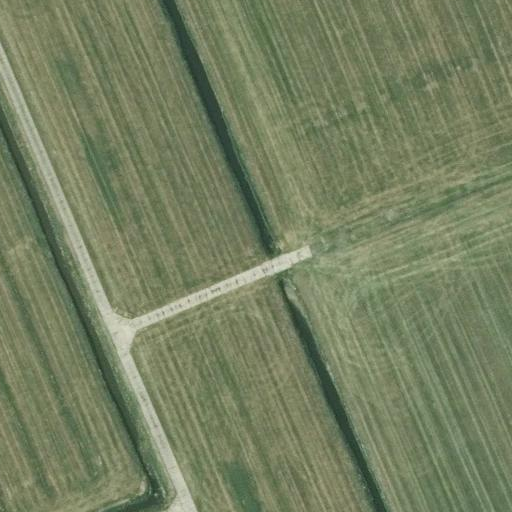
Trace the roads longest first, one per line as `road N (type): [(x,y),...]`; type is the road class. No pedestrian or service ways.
road 1 (track): [(0,58),(190,511)]
road 2 (track): [(114,333),(306,251)]
